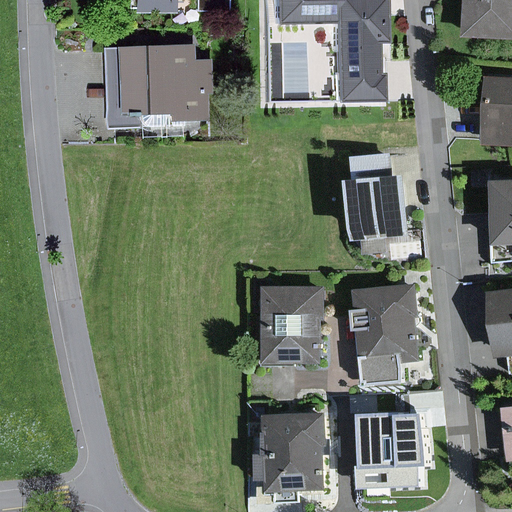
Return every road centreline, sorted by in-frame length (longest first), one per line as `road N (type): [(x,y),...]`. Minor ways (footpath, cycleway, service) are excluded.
road 1 (residential): [(460,511),(471,472),(424,0)]
road 2 (residential): [(114,484),(70,270),(48,101),(45,0)]
